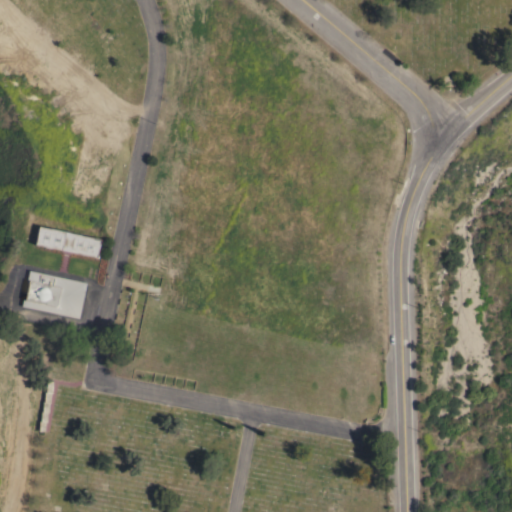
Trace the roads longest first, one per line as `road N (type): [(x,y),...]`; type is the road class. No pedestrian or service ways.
road 1 (residential): [(143,0),(158,44),(158,84),(94,383),(335,431),(408,431)]
road 2 (residential): [(408,511),(412,231),(428,177),(455,134),(511,80)]
road 3 (residential): [(300,0),(455,134)]
road 4 (residential): [(0,500),(17,452),(10,352)]
